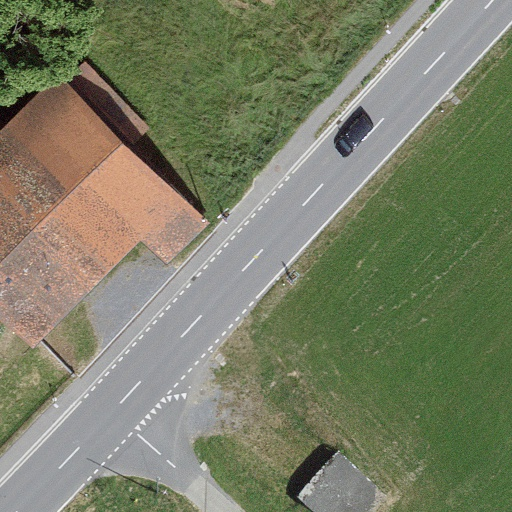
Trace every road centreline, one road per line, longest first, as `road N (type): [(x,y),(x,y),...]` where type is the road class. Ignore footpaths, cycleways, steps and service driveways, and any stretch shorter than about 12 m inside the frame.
road 1 (tertiary): [(493,0),(7,511)]
road 2 (track): [(98,424),(234,511)]
